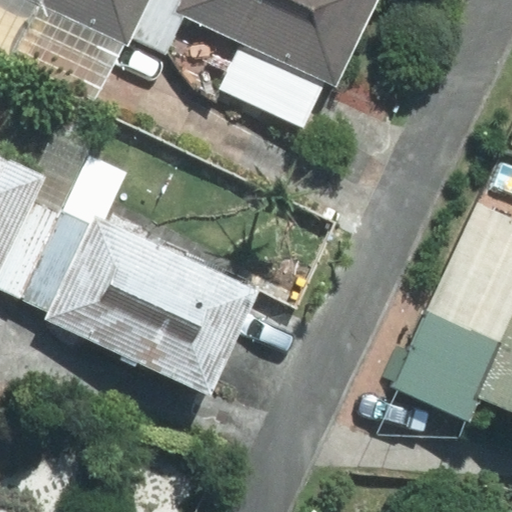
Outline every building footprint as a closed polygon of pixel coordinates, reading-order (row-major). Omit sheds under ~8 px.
[(16,0),(124,47),(144,0),(16,0)] [(376,0),(149,0),(128,43),(161,59),(182,16),(236,43),(211,93),(298,137),(321,90),(330,94),(376,0)] [(0,303),(13,309),(14,306),(63,209),(86,161),(104,126),(63,106),(29,175),(0,160),(0,303)] [(63,209),(14,306),(13,309),(202,403),(254,298),(100,223),(122,179),(86,161),(63,209)] [(453,422),(461,405),(511,428),(511,223),(471,204),(386,392),(453,422)]
